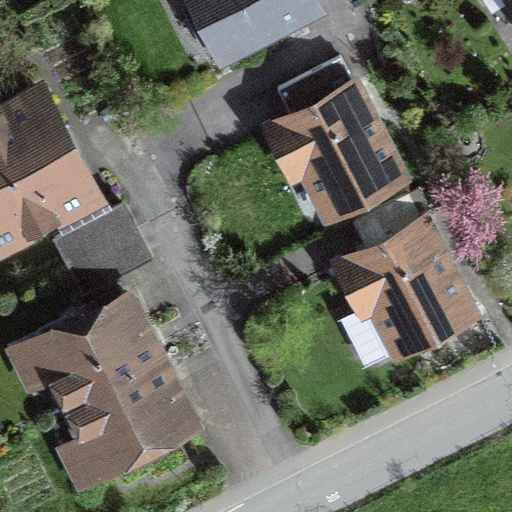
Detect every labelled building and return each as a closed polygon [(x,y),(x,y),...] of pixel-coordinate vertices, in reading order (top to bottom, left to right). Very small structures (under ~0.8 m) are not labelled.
[(312,0),(196,0),(223,52),(315,5),(312,0)] [(292,112),(272,122),(296,166),(304,162),(330,209),(401,172),(338,55),(278,86),(292,112)] [(40,87),(0,107),(0,240),(94,193),(40,87)] [(54,233),(69,262),(136,228),(122,200),(54,233)] [(423,218),(343,259),(366,302),(341,315),(361,354),(373,359),(470,309),(423,218)] [(150,256),(136,228),(69,262),(82,290),(150,256)] [(71,401),(160,357),(128,293),(90,313),(83,311),(64,319),(62,326),(39,338),(71,401)] [(160,357),(71,401),(101,462),(129,448),(135,459),(164,445),(159,434),(191,419),(160,357)]
